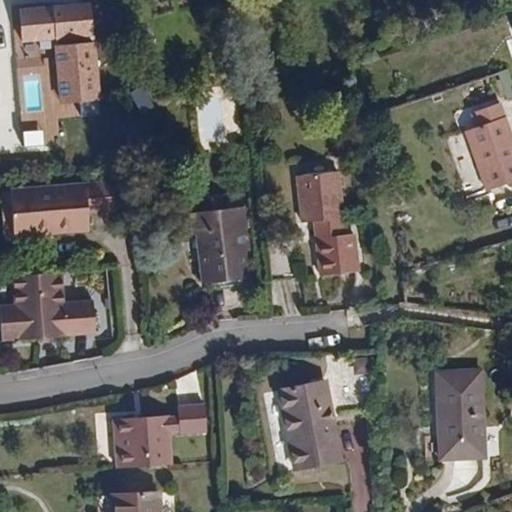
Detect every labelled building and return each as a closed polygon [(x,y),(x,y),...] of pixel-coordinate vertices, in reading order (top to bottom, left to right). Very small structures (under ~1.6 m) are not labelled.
[(98,4),(24,8),(25,43),(61,41),(65,103),(103,102),(98,4)] [(511,180),(511,135),(501,103),(470,113),(475,128),(464,133),(485,190),(511,180)] [(126,158),(124,133),(105,134),(107,159),(126,158)] [(359,151),(358,134),(346,136),(349,152),(359,151)] [(98,161),(97,145),(77,147),(79,162),(98,161)] [(344,233),(338,171),(297,175),(301,222),(314,220),(321,274),(359,270),(354,232),(344,233)] [(115,210),(113,182),(13,190),(17,235),(89,229),(88,212),(115,210)] [(246,283),(242,252),(240,246),(250,245),(246,211),(190,218),(192,234),(201,234),(208,288),(246,283)] [(301,276),(297,239),(268,243),(272,280),(301,276)] [(80,302),(78,271),(30,274),(32,303),(33,312),(16,313),(18,338),(35,336),(35,338),(83,335),(83,334),(113,331),(111,300),(80,302)] [(278,280),(279,310),(297,309),(295,280),(278,280)] [(16,305),(16,313),(33,312),(32,303),(16,305)] [(481,370),(437,372),(440,457),(484,456),(481,370)] [(326,380),(279,388),(293,469),(340,460),(326,380)] [(116,468),(172,464),(169,432),(179,432),(179,433),(208,431),(205,405),(177,407),(178,417),(167,418),(167,416),(113,418),(116,468)] [(158,511),(158,492),(111,495),(111,511),(158,511)]
